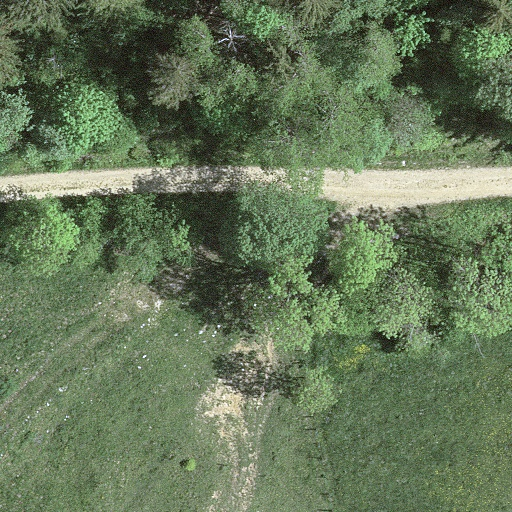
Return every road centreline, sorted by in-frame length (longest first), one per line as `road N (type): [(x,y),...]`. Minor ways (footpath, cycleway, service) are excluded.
road 1 (track): [(336,204),(187,269),(70,354),(0,420)]
road 2 (track): [(337,175),(0,189)]
road 3 (track): [(466,170),(337,175)]
